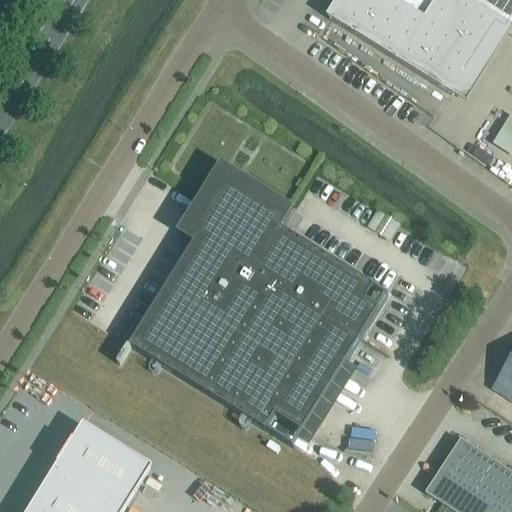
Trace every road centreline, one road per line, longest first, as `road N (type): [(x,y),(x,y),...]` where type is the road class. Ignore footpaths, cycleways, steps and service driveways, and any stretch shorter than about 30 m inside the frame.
road 1 (unclassified): [(0,359),(216,12)]
road 2 (unclassified): [(511,221),(216,12)]
road 3 (unclassified): [(367,511),(511,291)]
road 4 (primary): [(0,117),(73,0)]
